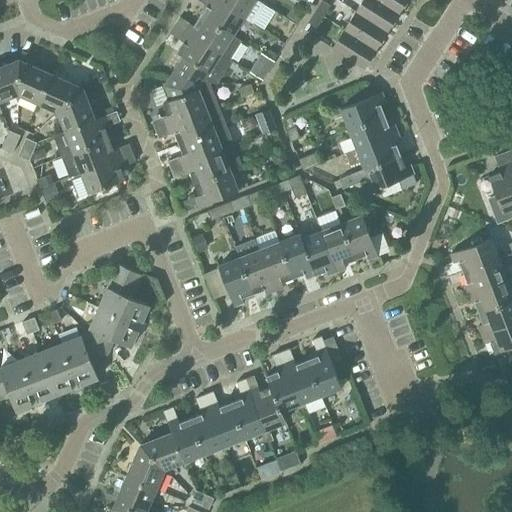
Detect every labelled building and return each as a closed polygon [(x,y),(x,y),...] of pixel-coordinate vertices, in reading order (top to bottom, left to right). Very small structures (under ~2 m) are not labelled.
[(216,0),(198,0),(207,6),(201,16),(233,36),(234,36),(245,18),(216,0)] [(216,0),(245,18),(253,23),(265,5),(257,0),(216,0)] [(378,0),(363,0),(356,12),(388,32),(400,14),(378,0)] [(378,0),(400,14),(408,0),(378,0)] [(315,13),(324,18),(331,6),(323,1),(315,13)] [(377,50),(388,32),(356,12),(345,30),(377,50)] [(317,28),(324,18),(315,13),(309,23),(317,28)] [(180,17),(175,25),(222,55),(231,60),(242,41),(234,36),(233,36),(201,16),(194,26),(180,17)] [(184,57),(170,80),(205,82),(210,82),(218,83),(232,61),(231,60),(222,55),(175,25),(170,33),(184,42),(178,53),(184,57)] [(345,30),(333,48),(333,49),(365,69),(377,50),(345,30)] [(0,102),(19,95),(20,61),(0,68),(0,102)] [(40,104),(52,75),(20,61),(19,95),(40,104)] [(59,112),(83,89),(52,75),(40,104),(59,112)] [(168,115),(153,122),(156,130),(207,110),(219,106),(210,82),(205,82),(170,80),(166,87),(171,101),(164,104),(168,115)] [(242,98),(254,94),(250,84),(238,88),(242,98)] [(96,121),(96,120),(83,89),(59,112),(66,132),(96,121)] [(382,93),(342,109),(350,129),(385,115),(380,103),(385,101),(382,93)] [(207,110),(156,130),(159,139),(175,133),(180,144),(215,130),(226,126),(219,106),(207,110)] [(66,131),(54,136),(62,156),(74,152),(110,138),(105,127),(121,121),(117,112),(96,120),(96,121),(66,132),(66,131)] [(385,115),(350,129),(358,150),(398,134),(395,126),(390,128),(385,115)] [(184,156),(168,162),(172,171),(223,150),(234,146),(226,126),(215,130),(180,144),(184,156)] [(6,140),(17,145),(21,136),(10,131),(6,140)] [(398,134),(358,150),(365,168),(366,170),(401,156),(396,143),(401,141),(398,134)] [(23,147),(34,152),(38,143),(27,138),(23,147)] [(74,152),(62,156),(70,178),(82,174),(82,173),(133,153),(130,144),(114,150),(110,139),(110,138),(74,152)] [(13,153),(17,145),(6,140),(2,149),(13,153)] [(223,150),(172,171),(175,179),(191,173),(195,185),(231,170),(242,165),(234,146),(223,150)] [(30,161),(34,152),(23,147),(19,156),(30,161)] [(275,166),(288,161),(283,151),(271,156),(275,166)] [(308,156),(312,167),(321,163),(317,152),(308,156)] [(133,153),(82,173),(90,193),(126,179),(121,168),(137,162),(133,153)] [(497,196),(488,199),(498,224),(511,218),(511,173),(504,153),(495,156),(501,172),(490,177),(497,196)] [(303,170),(312,167),(308,156),(299,159),(303,170)] [(352,174),(338,179),(339,180),(343,190),(344,189),(369,179),(374,190),(397,181),(401,191),(416,185),(412,175),(414,174),(411,167),(406,168),(401,156),(366,170),(365,168),(352,174)] [(200,196),(184,202),(188,211),(239,191),(231,170),(195,185),(200,196)] [(41,190),(43,190),(55,185),(51,175),(37,181),(41,190)] [(297,176),(289,179),(289,180),(292,188),(294,192),(304,188),(303,184),(300,175),(297,176)] [(62,202),(55,185),(43,190),(50,207),(62,202)] [(271,187),(260,191),(264,200),(275,196),(271,187)] [(304,188),(294,192),(295,197),(306,192),(304,188)] [(260,191),(249,195),(253,205),(264,200),(260,191)] [(337,209),(346,206),(341,194),(332,198),(337,209)] [(220,207),(223,216),(234,212),(231,203),(220,207)] [(212,220),(223,216),(220,207),(209,211),(212,220)] [(342,224),(356,259),(369,254),(371,259),(379,256),(363,216),(342,224)] [(342,224),(322,232),(338,272),(345,269),(344,264),(356,259),(342,224)] [(322,232),(303,239),(302,239),(316,275),(329,270),(330,275),(338,272),(322,232)] [(199,253),(209,250),(203,234),(193,237),(199,253)] [(301,234),(280,242),(294,278),(307,273),(308,278),(316,275),(302,239),(303,239),(301,234)] [(459,260),(464,273),(500,259),(499,258),(492,238),(451,254),(454,262),(459,260)] [(280,242),(260,250),(276,291),(283,288),(281,283),(294,278),(280,242)] [(268,294),(276,291),(260,250),(240,258),(254,294),(266,289),(268,294)] [(500,259),(464,273),(469,285),(464,287),(467,295),(508,279),(503,268),(511,264),(511,253),(499,258),(500,259)] [(241,299),(254,294),(240,258),(219,266),(235,306),(243,303),(241,299)] [(108,288),(133,298),(143,275),(118,264),(108,288)] [(511,290),(508,279),(467,295),(470,302),(475,300),(480,313),(511,300),(511,290)] [(150,306),(133,298),(108,288),(99,308),(140,328),(150,306)] [(511,300),(480,313),(485,325),(480,327),(483,335),(511,323),(511,300)] [(132,347),(140,328),(99,308),(88,333),(108,355),(115,339),(132,347)] [(29,320),(33,332),(40,330),(35,317),(29,320)] [(27,334),(33,332),(29,320),(23,322),(27,334)] [(511,323),(483,335),(486,342),(490,340),(495,353),(497,353),(511,347),(511,323)] [(107,355),(108,355),(88,333),(63,343),(81,386),(99,379),(92,361),(107,355)] [(308,360),(322,396),(342,388),(322,337),(313,340),(319,356),(308,360)] [(57,395),(81,386),(63,343),(40,352),(57,395)] [(322,396),(308,360),(296,365),(290,349),(282,353),(302,404),(322,396)] [(37,403),(57,395),(40,352),(21,359),(37,403)] [(267,376),(271,388),(272,387),(282,412),(282,411),(302,404),(282,353),(272,356),(279,372),(267,376)] [(17,411),(37,403),(21,359),(0,367),(0,396),(10,393),(17,411)] [(246,379),(266,431),(287,422),(282,411),(282,412),(272,387),(271,388),(260,392),(254,376),(246,379)] [(246,438),(266,431),(246,379),(237,383),(243,399),(232,403),(246,438)] [(246,438),(232,403),(220,408),(213,392),(205,395),(226,446),(246,438)] [(206,454),(226,446),(205,395),(196,399),(202,414),(191,419),(206,454)] [(206,454),(191,419),(179,423),(173,408),(164,411),(172,433),(173,433),(185,462),(206,454)] [(317,435),(320,444),(337,437),(334,428),(317,435)] [(165,470),(185,462),(173,433),(172,433),(141,446),(165,470)] [(156,490),(165,470),(141,446),(127,477),(156,490)] [(276,462),(265,466),(269,477),(280,473),(276,462)] [(113,509),(148,510),(156,490),(127,477),(113,509)] [(201,506),(205,495),(197,491),(192,502),(201,506)] [(205,495),(201,506),(209,510),(214,498),(205,495)]
